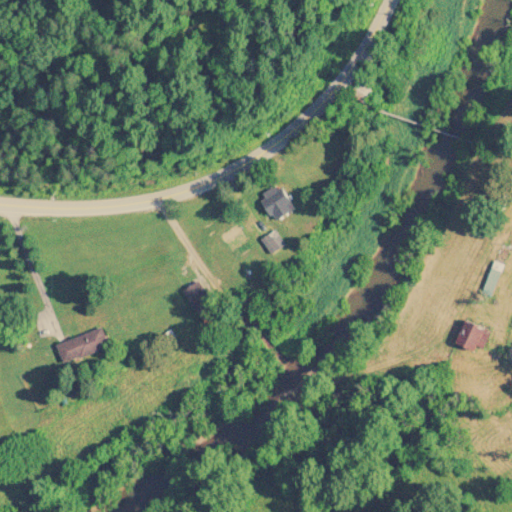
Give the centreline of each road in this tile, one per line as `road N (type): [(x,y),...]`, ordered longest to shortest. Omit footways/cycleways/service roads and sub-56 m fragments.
road 1 (residential): [(198,186),(196,291),(253,358),(358,400),(451,376),(505,332),(511,297)]
road 2 (tertiary): [(0,210),(94,211),(211,181),(266,149),(328,95),(387,0)]
